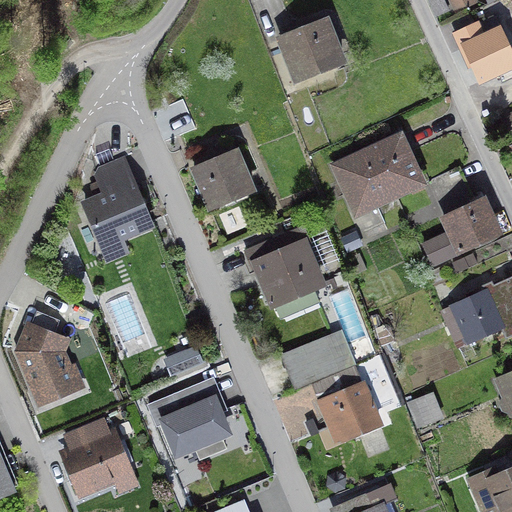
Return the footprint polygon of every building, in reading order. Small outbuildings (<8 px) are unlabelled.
[(445,9),(441,0),(425,0),(433,15),(445,9)] [(446,0),(452,11),(467,4),(465,0),(446,0)] [(495,16),(453,35),(459,50),(463,48),(478,81),(495,73),(500,84),(511,78),(511,64),(497,32),(501,30),(495,16)] [(340,63),(324,23),(278,41),(294,81),(340,63)] [(396,162),(407,157),(398,137),(332,167),(354,215),(409,190),(396,162)] [(234,153),(192,171),(208,209),(250,191),(234,153)] [(432,198),(459,186),(452,170),(425,182),(432,198)] [(100,246),(148,225),(132,186),(83,206),(100,246)] [(466,200),(459,186),(432,198),(439,213),(466,200)] [(457,253),(497,235),(481,201),(441,219),(448,234),(422,246),(431,265),(457,253)] [(283,237),(288,249),(267,258),(262,246),(243,253),(250,269),(255,266),(277,317),(281,318),(317,303),(311,289),(318,286),(302,246),(308,244),(301,229),(283,237)] [(505,338),(511,334),(511,290),(507,281),(450,307),(467,344),(500,329),(505,338)] [(57,352),(60,343),(28,330),(19,352),(39,401),(71,387),(57,352)] [(339,331),(282,354),(297,389),(353,366),(339,331)] [(353,367),(309,384),(315,399),(358,381),(353,367)] [(511,373),(496,381),(503,397),(500,404),(503,410),(510,413),(511,412),(511,373)] [(341,440),(377,425),(361,385),(317,404),(327,429),(335,426),(341,440)] [(415,428),(438,419),(428,396),(406,404),(415,428)] [(176,455),(225,434),(212,402),(162,422),(176,455)] [(108,435),(101,420),(88,426),(94,441),(62,454),(78,494),(128,474),(111,434),(108,435)] [(0,498),(13,493),(0,462),(0,498)] [(499,511),(511,511),(511,473),(504,477),(500,467),(468,481),(482,511),(496,505),(499,511)] [(363,495),(336,506),(338,511),(383,511),(380,504),(369,509),(363,495)]
